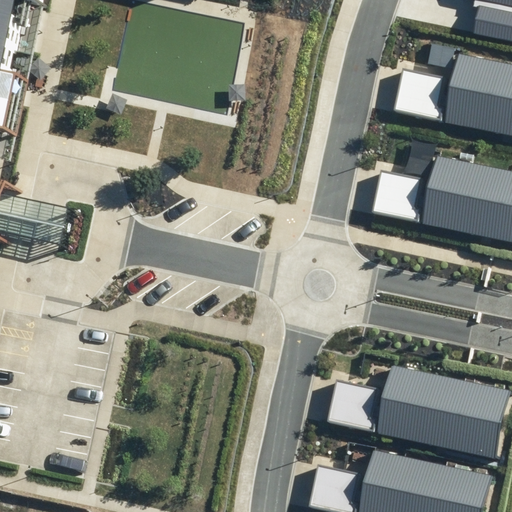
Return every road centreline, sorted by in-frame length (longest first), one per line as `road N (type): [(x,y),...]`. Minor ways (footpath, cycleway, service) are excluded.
road 1 (residential): [(380,0),(331,177),(322,243)]
road 2 (residential): [(311,311),(289,386),(270,511)]
